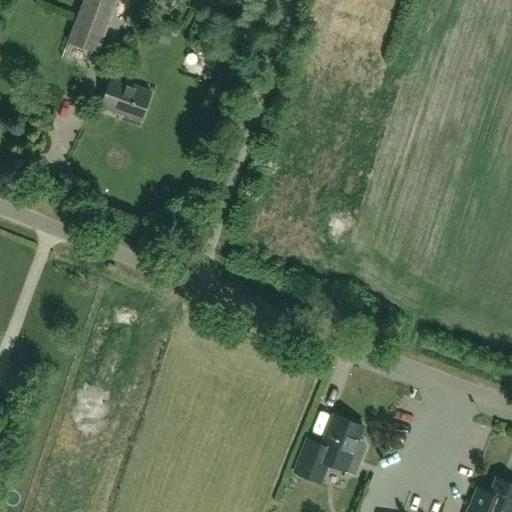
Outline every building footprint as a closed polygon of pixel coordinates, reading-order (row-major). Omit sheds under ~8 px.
[(116,0),(82,0),(67,42),(98,52),(116,0)] [(99,104),(138,119),(149,91),(109,76),(99,104)] [(320,479),(327,460),(354,471),(364,444),(363,438),(357,436),(362,423),(333,412),(325,432),(324,432),(327,433),(324,440),(322,439),(321,441),(315,455),(300,449),(293,468),(308,475),(320,479)] [(399,511),(442,511),(451,491),(407,472),(391,508),(399,511)] [(511,511),(511,510),(511,482),(493,476),(487,491),(476,487),(466,511),(511,511)]
